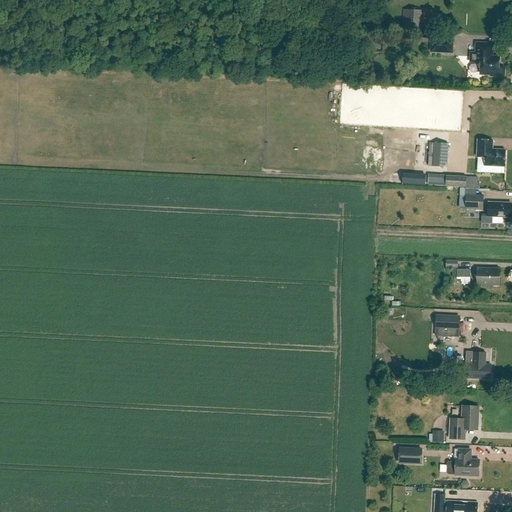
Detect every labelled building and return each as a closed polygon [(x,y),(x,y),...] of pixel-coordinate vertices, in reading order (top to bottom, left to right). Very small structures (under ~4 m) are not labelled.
[(418,11),(408,11),(407,23),(417,23),(418,11)] [(453,54),(454,39),(431,37),(430,53),(453,54)] [(470,56),(470,58),(473,61),(476,61),(481,62),(481,69),(486,75),(491,75),(491,76),(504,77),(505,68),(499,68),(500,57),(489,57),(489,44),(477,43),(476,53),(473,53),(470,56)] [(504,166),(505,150),(492,149),(493,140),(477,140),(477,157),(485,157),(484,165),(504,166)] [(446,167),(448,143),(434,143),(433,166),(446,167)] [(466,187),(466,177),(429,174),(428,185),(446,186),(466,187)] [(466,177),(466,187),(478,188),(479,177),(466,177)] [(483,210),(484,195),(466,195),(465,209),(483,210)] [(511,205),(511,204),(489,203),(488,216),(511,217),(511,211),(511,209),(511,205)] [(446,260),(446,267),(453,267),(452,277),(470,277),(470,269),(457,269),(457,268),(458,260),(446,260)] [(499,285),(500,269),(477,268),(477,285),(483,285),(483,287),(493,287),(493,285),(499,285)] [(437,316),(436,336),(459,337),(459,328),(453,328),(454,317),(448,316),(437,316)] [(467,352),(466,369),(467,369),(467,378),(490,379),(491,365),(485,365),(486,353),(467,352)] [(450,419),(449,439),(465,439),(465,436),(465,429),(477,429),(478,407),(463,406),(462,420),(450,419)] [(433,442),(444,443),(444,431),(433,431),(433,442)] [(422,465),(423,448),(399,447),(398,464),(422,465)] [(447,473),(449,475),(454,475),(478,476),(479,460),(470,460),(470,450),(458,449),(458,459),(455,459),(455,462),(449,462),(447,464),(447,473)] [(476,511),(477,502),(445,500),(445,494),(435,494),(433,511),(476,511)]
